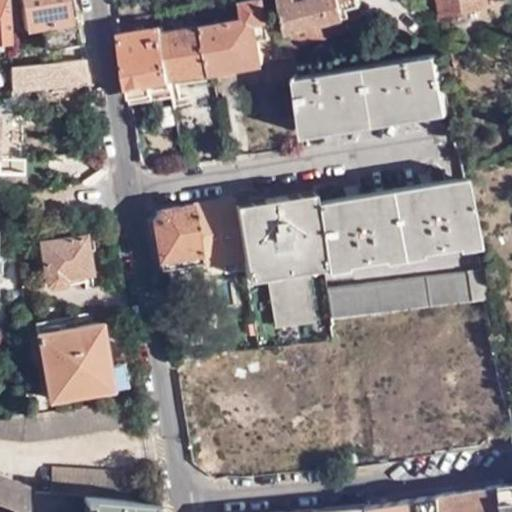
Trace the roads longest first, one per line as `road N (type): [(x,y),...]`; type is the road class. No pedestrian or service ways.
road 1 (residential): [(185,508),(511,470)]
road 2 (residential): [(185,508),(134,192)]
road 3 (residential): [(134,192),(399,152)]
road 4 (residential): [(134,192),(101,0)]
